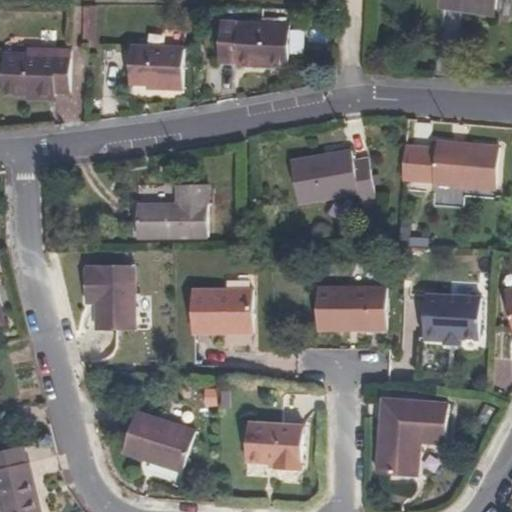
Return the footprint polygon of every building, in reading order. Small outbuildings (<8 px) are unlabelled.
[(443,0),(442,7),(495,15),(497,0),(443,0)] [(237,66),(289,69),(291,26),(222,22),(219,62),(237,63),(237,66)] [(165,89),(184,90),(185,48),(132,46),(130,84),(165,86),(165,89)] [(73,51),(28,49),(28,55),(4,54),(2,96),(56,98),(56,94),(71,95),(73,51)] [(497,190),(500,148),(438,143),(437,150),(406,147),(404,179),(434,182),(434,184),(497,190)] [(354,160),(352,151),(292,162),(300,204),(360,194),(362,203),(377,201),(369,158),(354,160)] [(209,238),(210,185),(179,185),(178,205),(139,205),(139,239),(209,238)] [(137,330),(137,265),(96,265),(96,267),(87,267),(87,304),(97,304),(97,311),(97,331),(137,330)] [(388,288),(319,288),(319,331),(388,331),(388,288)] [(254,290),(193,290),(193,334),(255,334),(254,290)] [(480,340),(483,298),(428,295),(424,340),(443,341),(444,338),(463,339),(480,340)] [(463,339),(444,338),(443,341),(443,346),(463,347),(463,339)] [(218,406),(218,390),(206,390),(206,406),(218,406)] [(451,403),(385,397),(379,474),(420,478),(423,443),(447,445),(451,403)] [(197,432),(138,412),(124,453),(184,473),(197,432)] [(306,426),(250,423),(248,462),(270,464),(275,464),(275,468),(302,470),(306,426)] [(0,452),(0,469),(30,462),(26,446),(0,452)] [(42,511),(30,462),(0,469),(0,499),(3,511),(42,511)]
